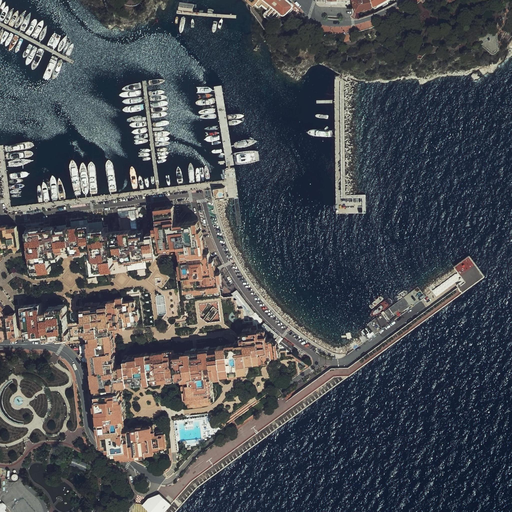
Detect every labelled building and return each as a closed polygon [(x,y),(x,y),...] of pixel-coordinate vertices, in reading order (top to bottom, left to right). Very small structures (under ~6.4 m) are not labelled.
[(292,3),(289,0),(270,0),(283,12),(285,13),(286,12),(290,9),(293,6),(293,4),(292,3)] [(375,9),(372,0),(353,0),(357,14),(375,9)] [(389,0),(372,0),(375,9),(389,0)] [(220,187),(214,187),(215,200),(228,198),(227,192),(226,186),(224,186),(220,187)] [(185,283),(218,280),(217,270),(216,264),(213,265),(211,252),(204,252),(198,222),(195,222),(176,224),(174,206),(153,208),(155,226),(162,257),(181,254),(185,283)] [(118,212),(118,217),(129,216),(131,230),(138,229),(135,210),(118,212)] [(84,219),(28,227),(33,270),(56,268),(54,255),(86,251),(88,276),(151,268),(149,258),(162,257),(155,226),(151,227),(152,232),(144,233),(143,228),(138,229),(131,230),(129,216),(118,217),(119,227),(109,228),(108,224),(103,225),(103,220),(88,222),(88,218),(84,219)] [(0,261),(20,249),(17,226),(9,227),(9,225),(4,226),(0,226),(0,261)] [(302,400),(334,376),(351,376),(486,277),(470,255),(455,266),(466,282),(350,368),(331,369),(297,393),(302,400)] [(456,274),(432,291),(436,296),(460,279),(456,274)] [(262,321),(236,290),(230,296),(234,296),(234,300),(237,300),(238,308),(243,308),(246,321),(253,320),(255,325),(258,325),(262,321)] [(67,306),(41,309),(41,304),(23,306),(27,339),(44,337),(45,339),(71,339),(67,306)] [(136,321),(134,304),(86,309),(101,436),(101,441),(108,445),(109,448),(119,454),(124,454),(124,457),(133,455),(133,457),(147,456),(147,454),(156,453),(156,448),(168,447),(166,433),(157,434),(156,430),(153,431),(153,426),(126,428),(124,416),(128,416),(125,392),(123,392),(122,389),(121,389),(120,386),(184,379),(188,409),(216,405),(213,377),(251,373),(249,362),(270,360),(268,340),(116,358),(112,324),(136,321)] [(279,336),(264,323),(260,327),(274,340),(277,339),(279,336)] [(280,344),(290,353),(294,348),(283,340),(280,344)] [(302,354),(294,348),(290,353),(299,358),(302,354)] [(74,458),(71,464),(86,470),(88,464),(74,458)] [(143,506),(149,511),(166,511),(172,505),(160,495),(149,498),(143,506)]
